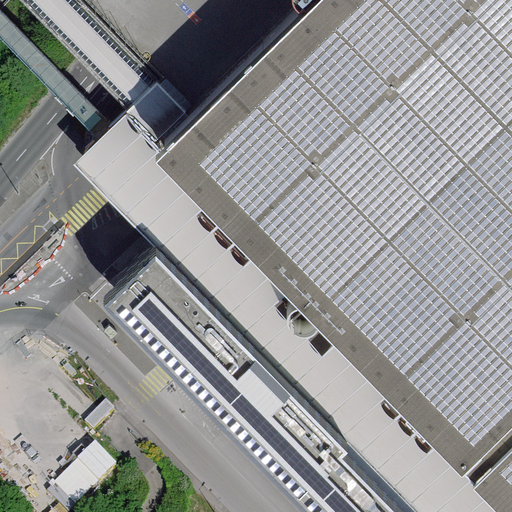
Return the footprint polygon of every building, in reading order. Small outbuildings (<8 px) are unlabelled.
[(175,118),(191,103),(161,72),(90,0),(32,0),(97,67),(138,108),(161,132),(175,118)] [(511,0),(99,0),(165,68),(161,72),(191,103),(175,118),(161,132),(216,189),(262,236),(397,381),(445,431),(482,470),(511,500),(511,0)] [(216,189),(161,132),(138,108),(119,128),(110,120),(103,127),(90,141),(77,155),(86,162),(92,169),(109,184),(160,237),(423,511),(511,511),(511,500),(482,470),(445,431),(431,444),(382,395),(397,381),(262,236),(245,252),(200,205),(216,189)] [(423,511),(160,237),(109,291),(178,363),(321,511),(423,511)] [(97,440),(58,480),(81,502),(120,462),(97,440)]
